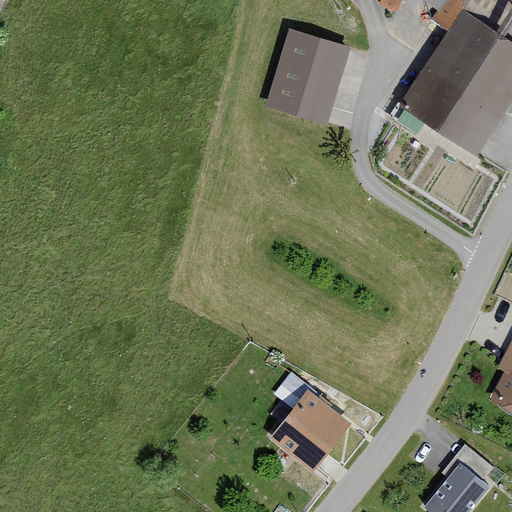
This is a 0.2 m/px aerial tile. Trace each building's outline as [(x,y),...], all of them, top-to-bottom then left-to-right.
[(402,112),(474,159),(511,99),(511,3),(507,0),(428,0),(426,4),(459,25),(402,112)] [(295,35),(274,105),(322,119),(343,50),(295,35)] [(511,356),(492,397),(511,406),(511,356)] [(307,391),(274,435),(313,465),(347,421),(307,391)] [(471,453),(427,509),(430,511),(466,511),(497,473),(471,453)]
